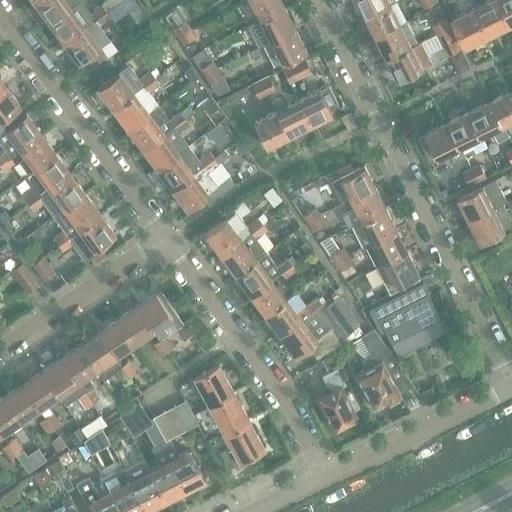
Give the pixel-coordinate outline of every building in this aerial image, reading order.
[(37,0),(35,2),(49,22),(63,12),(70,7),(76,3),(80,0),(37,0)] [(49,22),(64,42),(78,32),(85,27),(91,23),(95,20),(89,12),(80,0),(76,3),(70,7),(63,12),(49,22)] [(251,0),(261,19),(266,17),(273,13),(285,7),(281,0),(251,0)] [(359,0),(367,16),(380,9),(388,5),(392,3),(391,2),(394,0),(359,0)] [(437,1),(436,0),(418,0),(423,8),(437,1)] [(499,0),(490,0),(476,7),(490,36),(511,25),(499,0)] [(511,0),(499,0),(511,25),(511,24),(511,0)] [(122,10),(117,3),(106,12),(95,20),(99,26),(122,10)] [(367,16),(379,38),(391,31),(399,28),(403,25),(402,24),(392,3),(388,5),(380,9),(367,16)] [(89,12),(95,20),(106,12),(101,4),(89,12)] [(261,19),(271,41),(277,38),(283,35),(296,29),(285,7),(273,13),(266,17),(261,19)] [(467,47),(490,36),(476,7),(453,19),(467,47)] [(99,26),(95,20),(91,23),(85,27),(78,32),(64,42),(79,63),(93,53),(100,48),(106,44),(110,41),(99,26)] [(171,29),(177,37),(189,28),(184,20),(171,29)] [(432,27),(436,35),(450,28),(446,20),(432,27)] [(379,38),(389,59),(401,52),(409,49),(414,46),(413,46),(418,44),(407,21),(402,24),(403,25),(399,28),(391,31),(379,38)] [(195,36),(189,28),(177,37),(182,45),(195,36)] [(461,50),(450,28),(436,35),(448,57),(461,50)] [(307,51),(296,29),(283,35),(277,38),(271,41),(264,44),(275,67),(282,63),(287,60),(294,57),(307,51)] [(425,68),(414,46),(409,49),(401,52),(389,59),(400,80),(425,68)] [(176,73),(186,66),(180,59),(170,66),(176,73)] [(199,68),(204,76),(217,67),(212,59),(199,68)] [(288,83),(311,73),(304,59),(282,69),(288,83)] [(223,75),(217,67),(204,76),(210,84),(223,75)] [(139,78),(144,85),(154,77),(150,71),(139,78)] [(98,88),(113,108),(134,92),(119,72),(98,88)] [(269,76),(261,80),(268,94),(275,90),(269,76)] [(159,84),(154,77),(144,85),(148,92),(159,84)] [(258,98),(268,94),(261,80),(251,85),(258,98)] [(20,106),(5,85),(0,88),(0,120),(1,120),(7,115),(20,106)] [(320,90),(299,100),(301,105),(305,112),(310,124),(331,114),(326,102),(322,95),(320,90)] [(511,91),(492,102),(498,114),(501,120),(504,125),(508,135),(511,132),(511,91)] [(113,108),(128,128),(149,113),(148,112),(134,92),(113,108)] [(218,108),(211,97),(201,104),(209,114),(218,108)] [(299,100),(284,107),(280,98),(271,103),(275,112),(276,111),(278,116),(282,123),(288,135),(310,124),(305,112),(301,105),(299,100)] [(492,102),(470,112),(476,124),(479,130),(482,136),(504,125),(501,120),(498,114),(492,102)] [(128,128),(143,148),(153,140),(159,136),(164,133),(184,118),(193,111),(188,105),(169,119),(158,104),(148,112),(149,113),(128,128)] [(265,146),(288,135),(282,123),(278,116),(276,111),(275,112),(254,122),(256,127),(259,134),(265,146)] [(470,112),(449,123),(455,135),(458,141),(461,147),(482,136),(479,130),(476,124),(470,112)] [(9,156),(20,148),(41,133),(26,113),(6,128),(0,132),(0,143),(4,149),(9,156)] [(143,148),(158,169),(169,161),(174,157),(179,153),(188,146),(178,131),(188,124),(184,118),(164,133),(159,136),(153,140),(143,148)] [(466,158),(461,147),(458,141),(455,135),(449,123),(427,134),(420,137),(432,161),(439,157),(439,158),(450,152),(455,164),(466,158)] [(20,148),(26,156),(18,161),(27,174),(28,174),(35,169),(56,154),(41,133),(20,148)] [(198,159),(188,146),(179,153),(174,157),(169,161),(158,169),(172,188),(183,180),(188,176),(193,173),(213,158),(209,151),(198,159)] [(4,149),(0,152),(0,162),(9,156),(4,149)] [(70,173),(56,154),(35,169),(28,174),(27,174),(23,177),(30,187),(20,194),(28,204),(50,188),(70,173)] [(14,163),(9,156),(0,162),(0,165),(4,171),(14,163)] [(209,194),(208,192),(217,186),(207,172),(217,164),(213,158),(193,173),(188,176),(183,180),(172,188),(188,209),(198,202),(204,197),(209,194)] [(481,164),(472,168),(479,182),(487,178),(481,164)] [(339,177),(345,188),(332,195),(337,206),(351,199),(375,187),(364,165),(339,177)] [(471,186),(479,182),(472,168),(464,172),(471,186)] [(85,193),(70,173),(50,188),(28,204),(33,211),(43,203),(53,217),(65,209),(85,193)] [(459,199),(471,221),(489,212),(495,209),(504,204),(503,203),(507,201),(496,180),(484,186),(478,189),(472,192),(459,199)] [(289,181),(283,185),(287,192),(294,188),(289,181)] [(351,199),(356,209),(342,216),(348,228),(351,226),(362,221),(386,209),(375,187),(351,199)] [(295,188),(288,192),(292,199),(299,195),(295,188)] [(100,213),(85,193),(65,209),(53,217),(63,230),(53,238),(58,244),(69,236),(79,228),(100,213)] [(507,231),(506,231),(511,227),(511,220),(504,204),(495,209),(489,212),(471,221),(482,244),(494,238),(500,235),(507,231)] [(303,216),(309,224),(321,215),(316,207),(303,216)] [(397,230),(386,209),(362,221),(351,226),(361,247),(364,246),(364,247),(372,243),(397,230)] [(115,235),(100,213),(79,228),(95,250),(115,235)] [(326,223),(321,215),(309,224),(314,231),(326,223)] [(245,226),(250,233),(251,232),(262,224),(257,217),(245,226)] [(205,234),(220,254),(242,239),(226,218),(205,234)] [(267,230),(262,224),(251,232),(256,239),(267,230)] [(376,268),(383,264),(408,252),(397,230),(372,243),(364,247),(374,266),(375,266),(376,268)] [(220,254),(236,275),(257,259),(256,258),(265,252),(256,239),(251,232),(250,233),(242,239),(220,254)] [(74,243),(69,236),(58,244),(63,251),(74,243)] [(26,237),(18,243),(22,249),(30,243),(26,237)] [(331,256),(336,264),(349,255),(344,247),(331,256)] [(418,274),(408,252),(383,264),(376,268),(390,294),(419,279),(417,274),(418,274)] [(354,262),(349,255),(336,264),(342,271),(354,262)] [(44,280),(54,273),(43,256),(32,263),(44,280)] [(276,265),(280,272),(291,264),(287,257),(276,265)] [(236,275),(250,294),(271,279),(257,259),(236,275)] [(28,293),(37,286),(22,264),(12,270),(28,293)] [(297,271),(291,264),(280,272),(285,279),(297,271)] [(250,294),(265,315),(287,299),(271,279),(250,294)] [(432,338),(446,331),(428,296),(430,295),(423,282),(393,298),(368,310),(380,333),(385,330),(392,343),(424,326),(432,338)] [(160,339),(166,335),(183,324),(162,292),(157,295),(156,293),(137,306),(153,330),(159,340),(160,339)] [(338,340),(359,325),(339,296),(317,311),(338,340)] [(321,303),(317,297),(306,306),(310,311),(321,303)] [(265,315),(280,334),(301,318),(287,299),(265,315)] [(134,343),(153,330),(137,306),(118,319),(134,343)] [(317,339),(301,318),(280,334),(295,355),(317,339)] [(134,343),(118,319),(98,332),(115,356),(134,343)] [(412,383),(374,330),(361,338),(370,352),(367,354),(365,357),(363,364),(363,367),(365,371),(357,375),(375,407),(386,401),(388,404),(392,404),(398,401),(400,397),(398,395),(399,394),(398,391),(412,383)] [(98,332),(80,345),(96,369),(102,379),(115,370),(121,366),(115,356),(98,332)] [(174,346),(166,335),(160,339),(167,350),(174,346)] [(160,355),(167,350),(160,339),(159,340),(153,344),(160,355)] [(87,375),(96,369),(80,345),(61,358),(77,382),(83,392),(84,391),(91,387),(94,386),(87,375)] [(355,417),(339,387),(345,383),(330,356),(322,360),(329,372),(322,375),(330,390),(316,398),(333,429),(335,428),(338,429),(345,425),(345,422),(355,417)] [(77,382),(61,358),(41,371),(58,395),(77,382)] [(128,361),(121,366),(129,377),(136,373),(128,361)] [(193,377),(209,405),(234,391),(219,363),(193,377)] [(115,370),(122,382),(129,377),(121,366),(115,370)] [(58,395),(41,371),(22,384),(39,408),(45,418),(52,413),(46,403),(58,395)] [(39,408),(22,384),(4,397),(20,421),(39,408)] [(424,390),(421,392),(426,401),(436,395),(432,386),(424,390)] [(84,391),(91,403),(99,399),(91,387),(84,391)] [(83,392),(77,396),(85,408),(91,403),(84,391),(83,392)] [(209,405),(224,433),(249,419),(234,391),(209,405)] [(20,421),(4,397),(0,399),(0,431),(1,434),(20,421)] [(185,401),(175,406),(187,428),(197,423),(185,401)] [(150,420),(138,402),(119,414),(133,435),(145,428),(152,423),(150,420)] [(175,406),(165,412),(176,434),(187,428),(175,406)] [(166,439),(176,434),(165,412),(154,417),(166,439)] [(52,413),(45,418),(53,429),(60,424),(52,413)] [(152,423),(145,428),(155,446),(161,443),(166,440),(166,439),(154,417),(150,420),(152,423)] [(46,434),(53,429),(45,418),(39,423),(46,434)] [(264,447),(249,419),(224,433),(231,445),(220,450),(228,466),(239,460),(239,461),(264,447)] [(102,428),(84,441),(90,453),(110,443),(102,428)] [(81,430),(70,437),(72,441),(75,445),(75,444),(85,438),(85,437),(83,433),(81,430)] [(14,439),(8,443),(16,455),(22,451),(14,439)] [(190,450),(178,456),(175,449),(175,446),(172,440),(169,439),(166,440),(161,443),(166,451),(170,460),(186,489),(193,485),(194,487),(204,482),(203,480),(205,479),(190,450)] [(9,460),(16,455),(8,443),(1,448),(9,460)] [(174,495),(186,489),(170,460),(168,461),(164,452),(166,451),(161,443),(155,446),(151,448),(160,466),(150,471),(165,500),(166,502),(175,497),(174,495)] [(68,475),(78,470),(69,452),(59,458),(68,475)] [(50,475),(63,468),(59,461),(46,467),(50,475)] [(46,467),(34,475),(40,485),(48,481),(50,475),(46,467)] [(141,511),(146,509),(131,481),(130,482),(123,468),(114,472),(122,486),(111,492),(121,511),(141,511)] [(156,508),(166,502),(165,500),(150,471),(131,481),(146,509),(154,505),(156,508)] [(68,490),(75,487),(70,476),(63,480),(68,490)] [(121,511),(111,492),(100,498),(89,476),(77,483),(88,504),(91,503),(95,511),(121,511)] [(20,498),(15,488),(1,498),(5,506),(20,498)] [(68,511),(78,511),(77,509),(69,494),(61,499),(68,511)]
